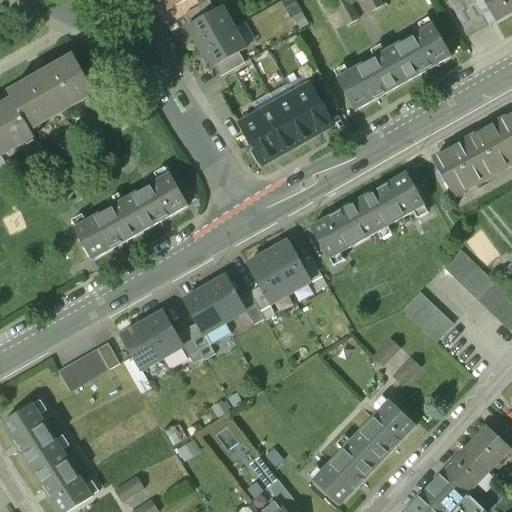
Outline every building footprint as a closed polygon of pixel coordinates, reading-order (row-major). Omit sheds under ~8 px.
[(163,0),(169,10),(187,0),(163,0)] [(335,0),(347,24),(371,13),(365,0),(335,0)] [(384,0),(367,0),(373,12),(387,5),(384,0)] [(446,0),(468,38),(496,22),(484,0),(446,0)] [(511,0),(484,0),(496,22),(511,12),(511,0)] [(200,7),(185,15),(191,25),(215,12),(209,1),(200,7)] [(191,25),(187,28),(199,49),(234,29),(222,8),(215,12),(191,25)] [(433,26),(338,80),(356,111),(450,57),(433,26)] [(234,29),(199,49),(210,69),(239,54),(246,49),(234,29)] [(239,54),(215,67),(220,78),(245,64),(239,54)] [(74,57),(9,93),(13,100),(30,131),(95,94),(74,57)] [(310,85),(240,125),(253,149),(252,150),(253,151),(254,151),(263,166),(333,126),(310,85)] [(13,100),(0,107),(0,157),(34,138),(30,131),(13,100)] [(511,115),(495,125),(511,155),(511,115)] [(511,155),(495,125),(432,160),(453,198),(511,164),(511,155)] [(406,174),(311,228),(329,260),(424,206),(406,174)] [(170,175),(75,229),(92,261),(187,207),(170,175)] [(289,242),(268,253),(291,293),(311,282),(289,242)] [(511,299),(460,251),(442,270),(508,333),(511,328),(511,299)] [(268,253),(247,266),(269,306),(291,293),(268,253)] [(226,277),(205,289),(225,324),(246,312),(238,299),(226,277)] [(225,324),(205,289),(184,301),(197,324),(204,336),(225,324)] [(264,320),(248,293),(238,299),(246,312),(254,326),(264,320)] [(452,327),(420,296),(404,312),(436,343),(452,327)] [(176,336),(163,313),(142,325),(162,360),(183,348),(176,336)] [(197,324),(187,330),(204,360),(205,361),(215,355),(204,336),(197,324)] [(162,360),(142,325),(122,336),(134,358),(141,371),(162,360)] [(187,330),(176,336),(183,348),(193,366),(204,360),(187,330)] [(390,340),(372,358),(384,369),(401,351),(390,340)] [(120,365),(108,345),(98,350),(98,351),(109,371),(120,365)] [(98,351),(59,373),(71,393),(109,371),(98,351)] [(134,358),(124,364),(141,395),(151,389),(141,371),(134,358)] [(409,360),(391,378),(403,389),(420,371),(409,360)] [(389,402),(314,481),(340,506),(415,427),(389,402)] [(68,511),(92,497),(33,406),(3,425),(58,511),(68,511)] [(485,428),(465,450),(489,473),(510,451),(498,439),(485,428)] [(511,433),(507,429),(498,439),(510,451),(511,453),(511,433)] [(465,450),(444,472),(468,495),(489,473),(465,450)] [(485,511),(468,495),(444,472),(423,495),(441,511),(485,511)] [(138,476),(115,491),(122,502),(145,488),(138,476)] [(298,511),(301,510),(279,482),(269,489),(278,501),(287,511),(298,511)] [(441,511),(423,495),(406,511),(441,511)] [(152,499),(130,511),(157,511),(159,511),(152,499)] [(287,511),(278,501),(263,511),(287,511)]
